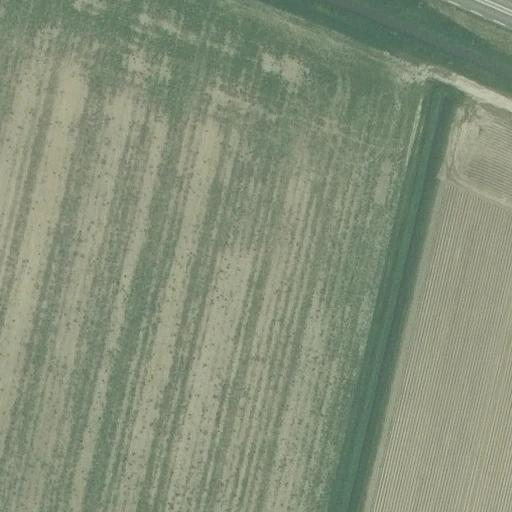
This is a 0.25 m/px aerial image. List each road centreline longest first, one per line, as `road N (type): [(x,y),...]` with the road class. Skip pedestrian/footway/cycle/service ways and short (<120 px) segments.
road 1 (track): [(461,84),(436,74),(335,511)]
road 2 (track): [(436,74),(247,0)]
